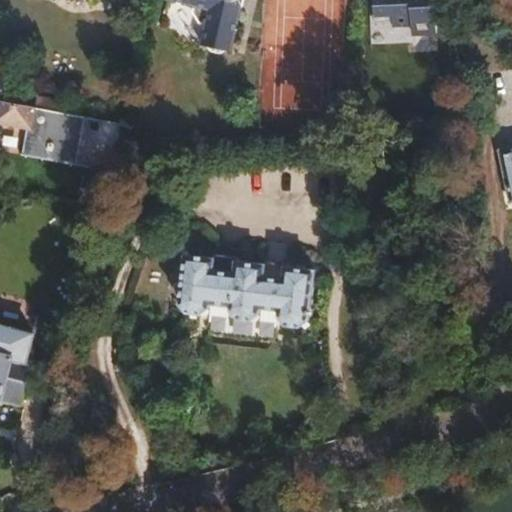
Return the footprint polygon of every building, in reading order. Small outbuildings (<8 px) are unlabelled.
[(169,0),(194,6),(192,13),(200,24),(206,26),(201,44),(204,44),(224,49),(236,4),(233,0),(169,0)] [(374,0),(374,19),(390,19),(391,28),(409,28),(409,38),(434,37),(434,5),(441,5),(440,0),(374,0)] [(390,19),(374,19),(374,29),(391,28),(390,19)] [(80,118),(0,102),(0,123),(24,129),(20,156),(71,166),(80,118)] [(511,149),(502,151),(511,196),(511,149)] [(74,265),(86,268),(93,241),(80,238),(74,265)] [(186,256),(179,307),(187,315),(197,316),(206,310),(209,305),(228,307),(229,311),(237,321),(246,323),(256,317),(259,312),(279,314),(280,319),(287,327),(297,329),(307,323),(313,273),(284,269),(285,265),(264,262),(263,266),(235,263),(234,257),(214,255),(213,260),(186,256)] [(0,427),(16,432),(22,408),(15,405),(16,399),(19,398),(24,378),(29,360),(25,359),(31,334),(0,325),(0,427)]
